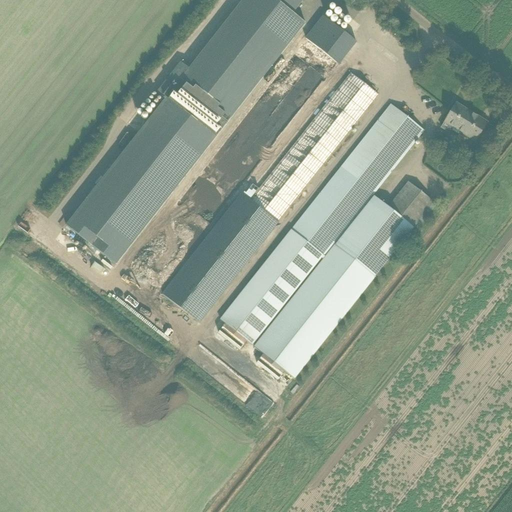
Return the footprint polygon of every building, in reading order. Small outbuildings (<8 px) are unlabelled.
[(115,265),(305,24),(292,14),(302,1),(300,0),(243,0),(189,70),(180,63),(157,92),(166,99),(66,226),(115,265)] [(306,39),(196,179),(227,203),(238,189),(338,64),(355,43),(322,17),(306,39)] [(279,222),(372,104),(378,96),(350,74),(319,114),(313,109),(253,185),(250,182),(161,295),(199,324),(279,222)] [(456,104),(444,123),(465,136),(458,146),(463,149),(469,139),(475,142),(487,123),(472,114),(456,104)] [(423,131),(390,105),(293,228),(220,321),(224,324),(218,333),(239,350),(246,341),(251,346),(325,253),(326,254),(423,131)] [(481,147),(475,142),(466,157),(473,161),(481,147)] [(408,183),(388,208),(413,228),(433,203),(408,183)] [(372,198),(334,247),(373,278),(412,229),(372,198)] [(334,247),(254,348),(263,355),(256,364),(278,380),(284,372),(293,379),(373,278),(334,247)]
